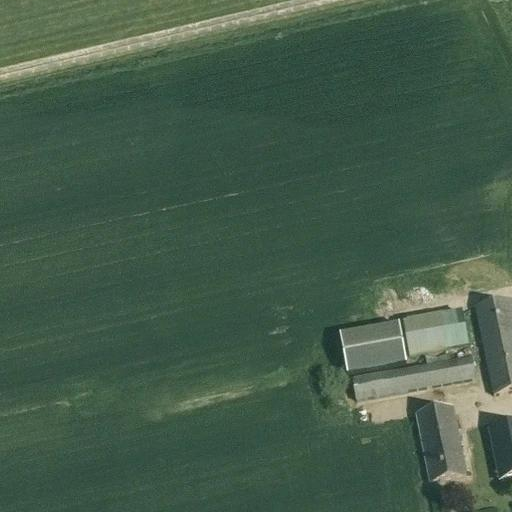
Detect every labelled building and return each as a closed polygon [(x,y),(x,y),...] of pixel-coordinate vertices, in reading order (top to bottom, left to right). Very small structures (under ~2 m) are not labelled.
[(475,309),(493,400),(511,395),(511,305),(511,302),(475,309)] [(462,314),(403,324),(409,361),(424,359),(449,354),(469,351),(462,314)] [(407,369),(399,329),(340,339),(348,380),(407,369)] [(356,405),(475,383),(471,360),(451,364),(449,354),(424,359),(426,368),(351,382),(356,405)] [(453,410),(417,417),(430,486),(466,479),(462,459),(460,450),(453,410)] [(500,485),(511,482),(511,428),(490,433),(500,485)]
